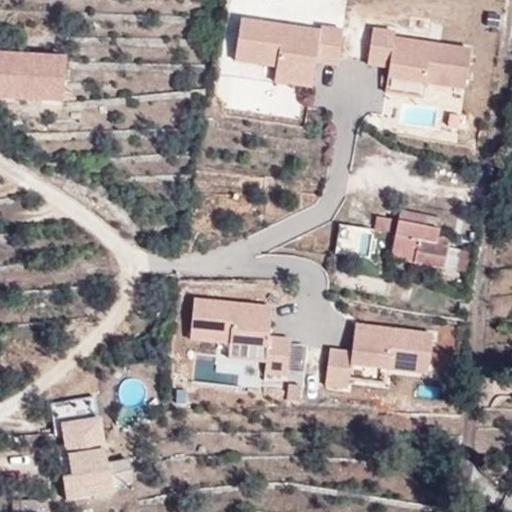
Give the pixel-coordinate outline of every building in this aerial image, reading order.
[(317,32),(237,23),(232,63),(274,68),(312,73),(313,63),(335,66),(340,31),(318,29),(317,32)] [(463,87),(468,48),(391,38),(391,32),(370,30),(365,64),(387,67),(386,77),(463,87)] [(0,50),(0,94),(60,96),(61,52),(0,50)] [(312,73),(274,68),(272,83),(310,88),(312,73)] [(421,97),(423,82),(386,77),(384,92),(421,97)] [(439,262),(442,211),(393,208),(390,259),(439,262)] [(375,212),(373,230),(387,232),(389,214),(375,212)] [(369,256),(372,228),(336,224),(333,252),(369,256)] [(271,340),(273,310),(196,304),(193,343),(233,346),(271,349),(270,364),(269,375),(291,377),(293,341),(271,340)] [(431,372),(435,334),(358,326),(355,353),(333,351),(329,386),(351,388),(352,379),(354,364),(392,368),(431,372)] [(270,364),(271,349),(233,346),(232,361),(270,364)] [(390,383),(392,368),(354,364),(352,379),(390,383)] [(65,436),(68,455),(103,450),(100,431),(65,436)] [(103,450),(68,455),(70,470),(62,471),(66,498),(111,491),(110,485),(132,482),(129,459),(105,463),(103,450)] [(38,511),(39,500),(12,501),(12,511),(38,511)]
